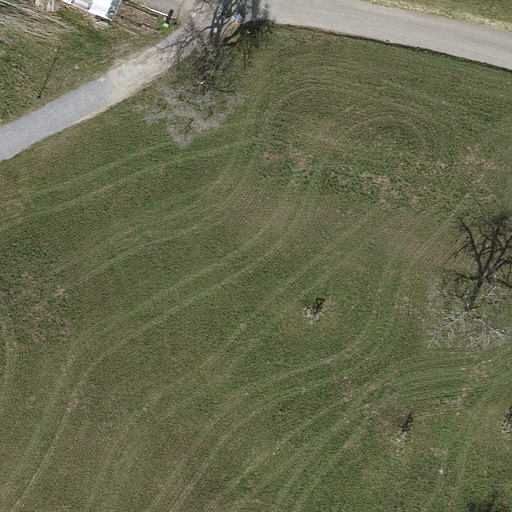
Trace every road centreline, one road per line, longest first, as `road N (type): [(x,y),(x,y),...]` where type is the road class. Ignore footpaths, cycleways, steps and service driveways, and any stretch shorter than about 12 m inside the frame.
road 1 (track): [(0,140),(219,20)]
road 2 (residential): [(511,47),(288,0)]
